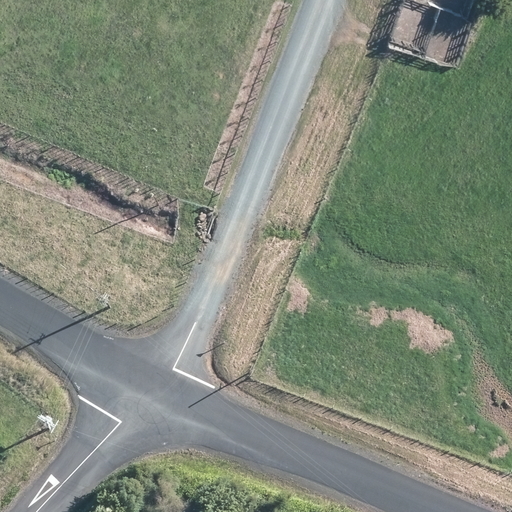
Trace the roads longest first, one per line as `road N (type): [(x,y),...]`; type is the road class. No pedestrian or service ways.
road 1 (unclassified): [(315,0),(207,299),(149,393)]
road 2 (unclassified): [(440,511),(149,393)]
road 3 (unclassified): [(149,393),(0,304)]
road 4 (unclassified): [(35,511),(149,393)]
